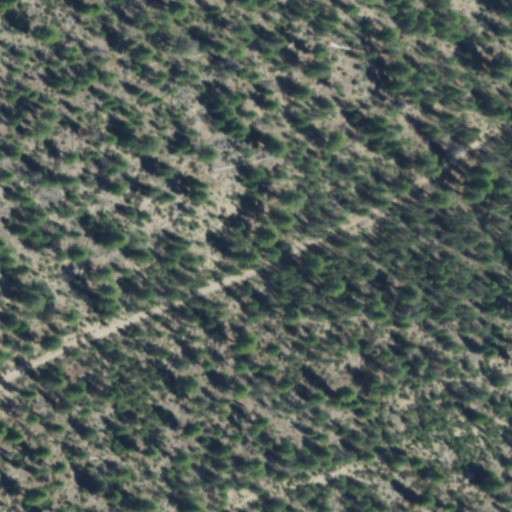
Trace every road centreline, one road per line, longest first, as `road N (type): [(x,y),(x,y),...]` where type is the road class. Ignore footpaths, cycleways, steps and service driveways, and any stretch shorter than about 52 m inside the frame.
road 1 (track): [(0,423),(358,254),(511,153)]
road 2 (track): [(511,420),(226,511)]
